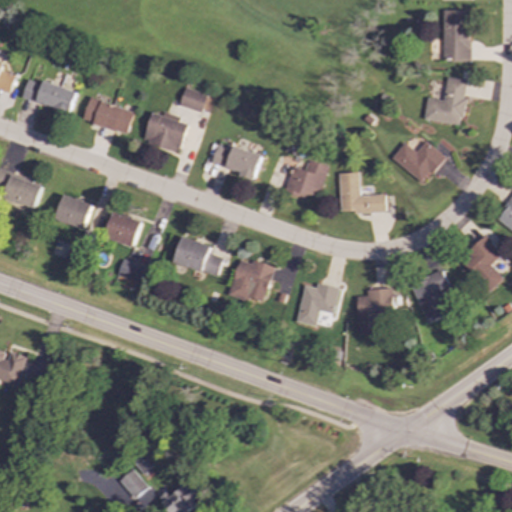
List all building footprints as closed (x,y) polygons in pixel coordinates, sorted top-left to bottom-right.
[(442,61),(469,61),(469,10),(443,10),(442,61)] [(0,71),(2,64),(0,63),(0,90),(9,93),(15,76),(0,71)] [(426,98),(423,120),(460,125),(466,80),(446,78),(443,100),(426,98)] [(76,91),(43,81),(42,84),(27,80),(21,98),(70,113),(76,91)] [(202,111),(206,93),(183,89),(180,107),(202,111)] [(133,112),(89,98),(82,120),(126,134),(133,112)] [(143,143),(179,152),(188,122),(162,115),(151,112),(143,143)] [(444,157),(425,141),(415,152),(404,143),(391,158),(422,184),(444,157)] [(262,156),(233,146),(231,151),(217,146),(211,164),(254,179),(262,156)] [(327,165),(309,160),(306,170),(292,166),(284,191),(317,201),(327,165)] [(42,183),(0,172),(0,196),(36,206),(42,183)] [(338,173),(340,214),(386,212),(385,195),(359,195),(358,172),(338,173)] [(92,204),(64,194),(55,220),(84,230),(92,204)] [(511,196),(495,219),(511,232),(511,196)] [(142,222),(113,212),(104,237),(133,247),(142,222)] [(502,254),(485,236),(459,260),(488,292),(502,279),(490,265),(502,254)] [(174,264),(218,275),(222,258),(209,254),(211,245),(181,237),(174,264)] [(139,283),(144,266),(121,260),(117,276),(139,283)] [(273,266),(251,261),(251,264),(237,260),(228,296),(249,301),(249,299),(264,302),(273,266)] [(425,323),(449,315),(444,301),(451,298),(442,272),(411,283),(425,323)] [(339,288),(316,284),(315,288),(303,286),(295,322),(315,327),(318,311),(333,314),(339,288)] [(357,296),(358,335),(380,334),(379,315),(393,315),(391,289),(366,290),(366,296),(357,296)] [(26,358),(8,352),(7,354),(0,351),(0,380),(16,386),(26,358)] [(132,461),(144,475),(158,463),(146,449),(132,461)] [(135,499),(148,488),(132,469),(119,481),(135,499)] [(177,481),(180,490),(169,495),(168,492),(161,495),(169,511),(180,511),(202,503),(190,475),(177,481)]
